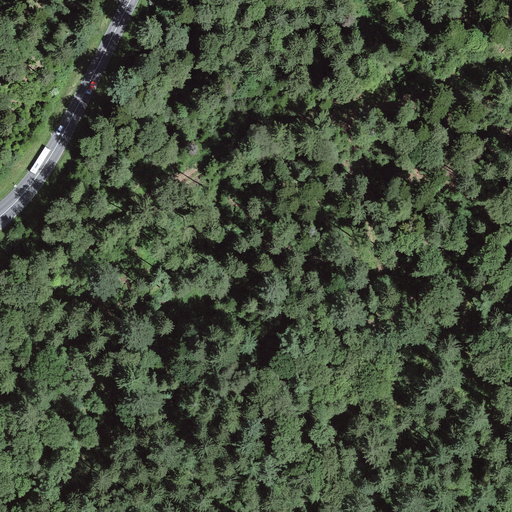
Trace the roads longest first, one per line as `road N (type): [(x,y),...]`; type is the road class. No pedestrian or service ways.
road 1 (track): [(0,287),(33,305),(49,344),(68,359),(84,359),(151,291),(176,283),(358,315),(511,431)]
road 2 (tertiary): [(130,0),(46,163),(0,216)]
road 3 (track): [(0,337),(14,359),(13,511)]
